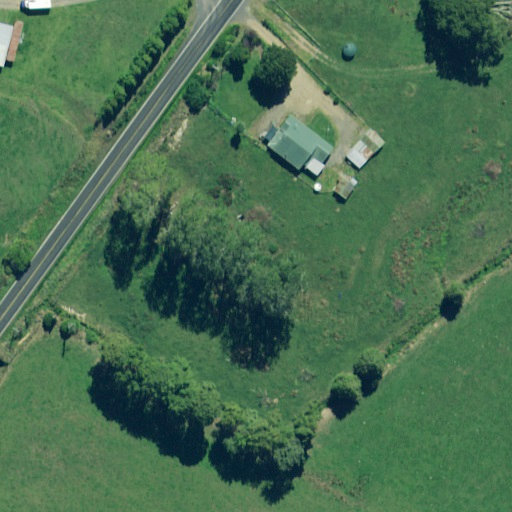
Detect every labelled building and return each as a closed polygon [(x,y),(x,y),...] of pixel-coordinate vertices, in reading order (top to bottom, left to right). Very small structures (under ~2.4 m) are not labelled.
[(10,29),(3,61),(11,63),(13,55),(23,58),(32,24),(13,20),(10,29)] [(3,61),(10,29),(0,26),(0,66),(1,67),(3,61)] [(331,150),(287,115),(281,123),(283,125),(266,147),(297,172),(301,167),(315,178),(323,167),(319,164),(331,150)] [(344,159),(358,172),(383,143),(366,128),(358,138),(361,140),(344,159)] [(358,172),(344,159),(340,156),(331,165),(350,181),(358,172)] [(340,178),(331,191),(344,200),(354,187),(340,178)]
